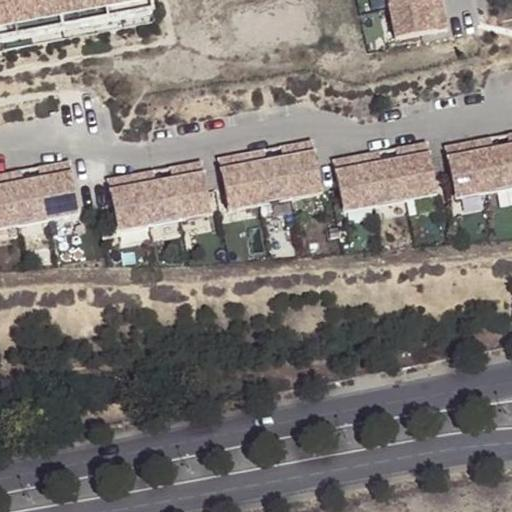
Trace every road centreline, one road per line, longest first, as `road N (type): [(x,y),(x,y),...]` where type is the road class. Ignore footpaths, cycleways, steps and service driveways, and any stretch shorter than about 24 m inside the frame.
road 1 (tertiary): [(511,383),(0,474)]
road 2 (tertiary): [(113,511),(511,444)]
